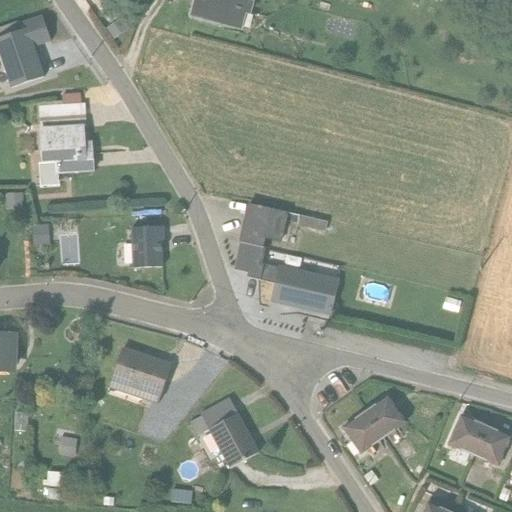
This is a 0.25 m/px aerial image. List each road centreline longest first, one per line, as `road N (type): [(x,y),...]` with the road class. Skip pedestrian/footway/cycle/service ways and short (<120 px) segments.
road 1 (unclassified): [(243,342),(189,202),(138,103),(64,0)]
road 2 (unclassified): [(511,402),(243,342)]
road 3 (unclassified): [(0,296),(109,298),(243,342)]
road 4 (unclassified): [(243,342),(366,511)]
